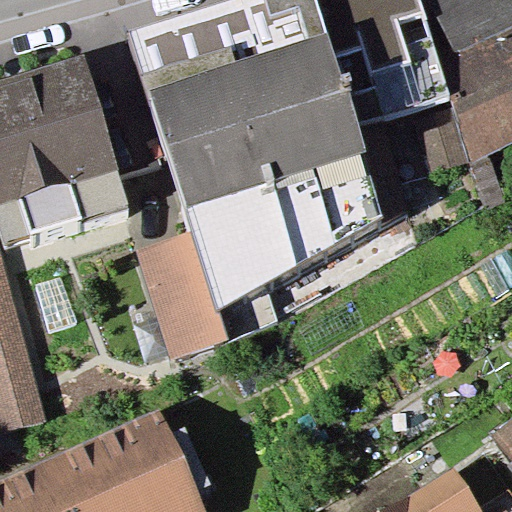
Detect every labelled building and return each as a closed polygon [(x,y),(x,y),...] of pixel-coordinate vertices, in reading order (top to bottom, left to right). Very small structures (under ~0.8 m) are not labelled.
[(326,0),(275,0),(141,45),(202,242),(236,351),(291,324),(283,299),(394,232),(371,134),(326,0)] [(326,0),(371,134),(394,232),(423,217),(397,127),(464,106),(452,63),(433,0),(326,0)] [(511,0),(433,0),(452,63),(511,36),(511,0)] [(511,36),(452,63),(464,106),(466,112),(483,165),(486,171),(511,160),(511,36)] [(111,72),(0,102),(0,189),(9,220),(35,213),(46,251),(101,235),(90,195),(141,181),(111,72)] [(483,165),(466,112),(432,123),(449,176),(483,165)] [(202,242),(152,258),(185,366),(236,351),(202,242)] [(0,264),(0,433),(40,423),(0,264)] [(218,511),(175,415),(0,492),(0,511),(218,511)] [(493,511),(461,467),(397,511),(493,511)]
